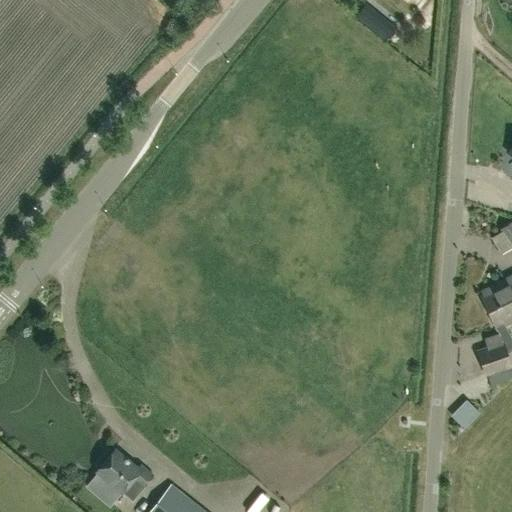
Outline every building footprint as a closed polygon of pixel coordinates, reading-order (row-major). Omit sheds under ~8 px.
[(364,7),(357,16),(376,30),(384,21),(365,6),(364,7)] [(511,214),(511,211),(511,202),(485,205),(486,218),(511,214)] [(511,221),(511,223),(510,222),(499,229),(502,233),(511,249),(511,221)] [(511,249),(502,233),(490,240),(501,256),(511,249)] [(511,338),(505,325),(511,321),(511,293),(505,279),(479,291),(481,295),(479,296),(496,330),(497,329),(504,343),(502,344),(501,343),(477,352),(485,374),(511,365),(507,352),(511,349),(511,338)] [(452,410),(466,427),(484,412),(470,395),(452,410)] [(342,459),(361,435),(328,409),(310,433),(342,459)] [(96,472),(84,487),(107,507),(120,492),(131,479),(141,488),(152,475),(139,464),(136,467),(113,448),(105,458),(101,455),(93,465),(97,468),(94,470),(96,472)] [(146,511),(204,511),(169,484),(146,511)]
